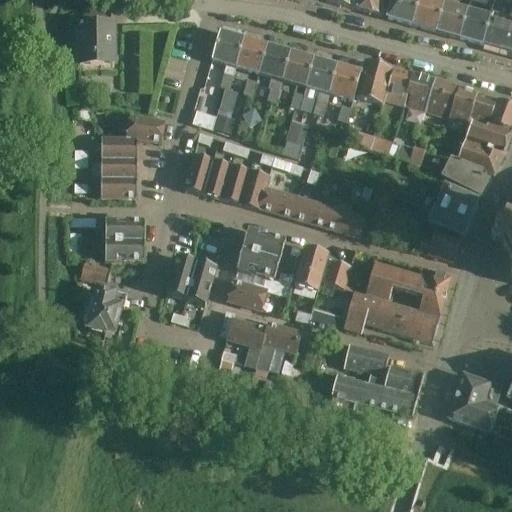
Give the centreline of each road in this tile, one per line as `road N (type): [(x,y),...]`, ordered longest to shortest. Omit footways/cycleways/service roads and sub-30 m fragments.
road 1 (residential): [(166,199),(150,326),(207,344),(240,220)]
road 2 (residential): [(511,77),(302,22)]
road 3 (tertiary): [(403,511),(458,315)]
road 4 (residential): [(207,1),(166,199)]
road 5 (tertiary): [(458,315),(480,231),(511,163)]
road 6 (residential): [(240,220),(383,255)]
